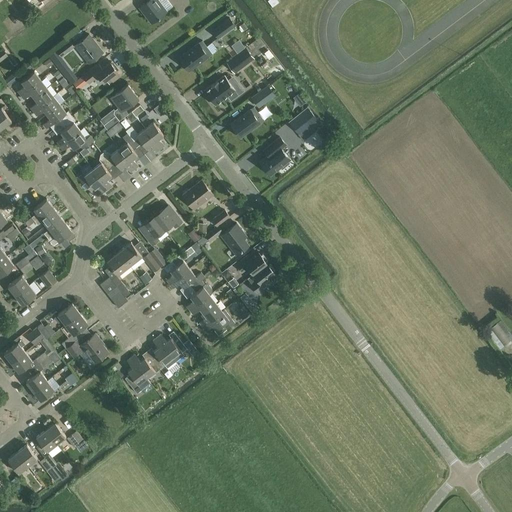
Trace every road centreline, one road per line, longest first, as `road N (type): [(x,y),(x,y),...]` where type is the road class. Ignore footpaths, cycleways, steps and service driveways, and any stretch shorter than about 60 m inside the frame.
road 1 (unclassified): [(463,476),(207,143)]
road 2 (residential): [(207,143),(96,0)]
